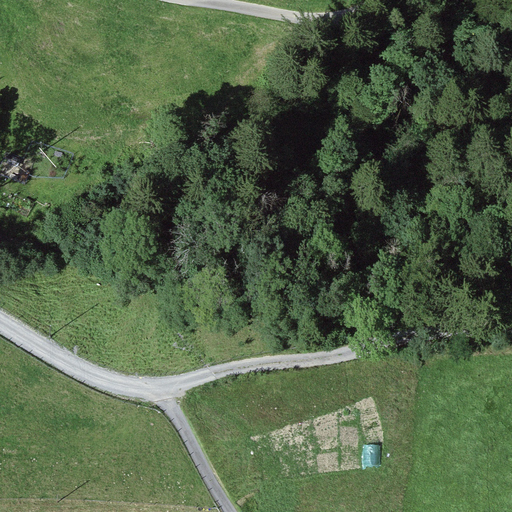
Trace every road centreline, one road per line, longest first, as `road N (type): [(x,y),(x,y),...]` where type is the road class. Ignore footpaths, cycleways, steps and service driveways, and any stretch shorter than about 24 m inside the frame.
road 1 (unclassified): [(0,323),(78,371),(140,393),(166,393),(234,369),(511,333)]
road 2 (unclassified): [(172,0),(331,24),(388,0)]
